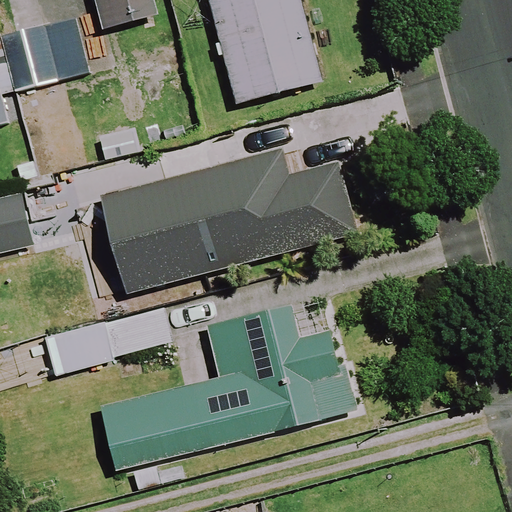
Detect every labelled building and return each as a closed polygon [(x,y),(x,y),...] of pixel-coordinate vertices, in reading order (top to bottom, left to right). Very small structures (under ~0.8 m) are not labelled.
[(159,21),(153,0),(93,0),(103,36),(159,21)] [(323,87),(300,0),(208,0),(237,110),(323,87)] [(0,130),(8,129),(0,96),(0,130)] [(300,178),(294,153),(114,198),(138,293),(356,237),(339,169),(300,178)] [(0,260),(36,253),(24,199),(0,204),(0,260)] [(356,420),(328,298),(208,327),(222,384),(103,412),(118,476),(356,420)]
